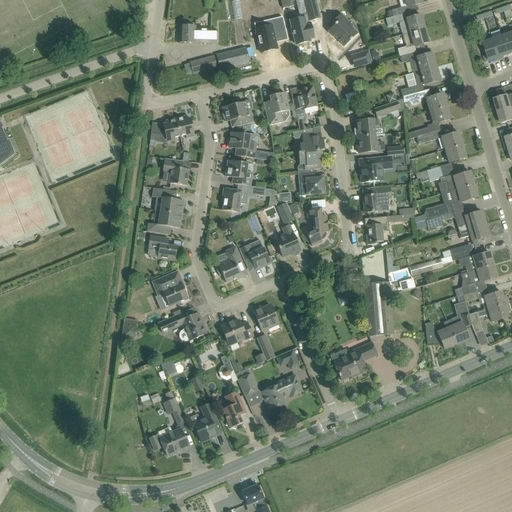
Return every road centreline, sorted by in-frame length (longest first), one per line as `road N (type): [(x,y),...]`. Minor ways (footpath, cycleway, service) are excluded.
road 1 (residential): [(276,282),(344,249),(325,75),(310,66),(200,94)]
road 2 (residential): [(276,282),(216,308),(197,264),(210,137),(200,94)]
road 3 (tertiary): [(138,496),(167,492),(338,423)]
road 4 (tertiary): [(338,423),(511,347)]
road 5 (residential): [(154,43),(0,98)]
road 6 (residential): [(338,423),(276,282)]
road 7 (residential): [(511,227),(472,88)]
